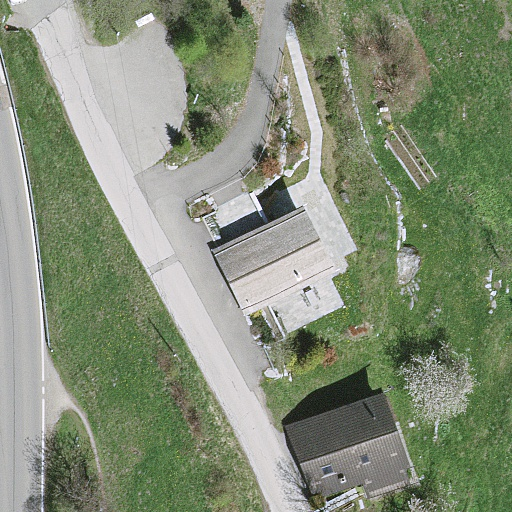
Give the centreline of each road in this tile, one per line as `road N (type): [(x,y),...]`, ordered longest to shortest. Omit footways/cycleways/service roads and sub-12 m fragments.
road 1 (residential): [(41,0),(127,204),(290,511)]
road 2 (tertiary): [(13,511),(11,326),(0,213)]
road 3 (track): [(127,204),(186,182),(235,148),(257,98),(276,0)]
